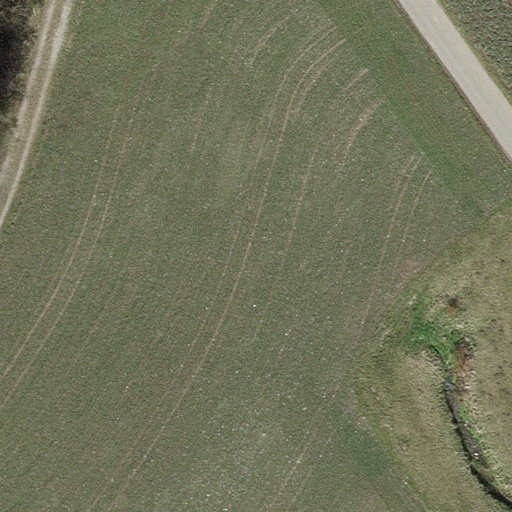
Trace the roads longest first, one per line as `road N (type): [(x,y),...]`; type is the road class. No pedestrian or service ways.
road 1 (track): [(0,219),(38,106),(58,0)]
road 2 (unclassified): [(511,137),(415,0)]
